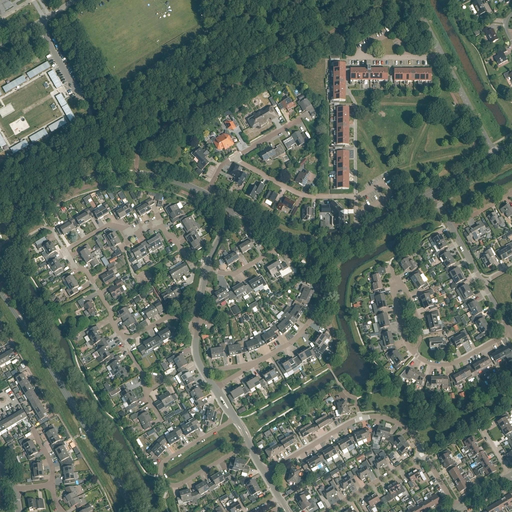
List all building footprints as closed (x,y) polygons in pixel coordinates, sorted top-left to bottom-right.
[(483,0),(484,1),(485,0),(476,0),(478,2),(472,5),(478,16),(486,12),(480,1),(482,0),(483,0)] [(491,44),(498,40),(493,30),(490,31),(488,28),(482,31),(485,36),(487,35),(491,44)] [(504,54),(507,52),(505,49),(496,53),(498,56),(495,58),(499,66),(508,61),(504,54)] [(51,68),(47,62),(42,65),(45,71),(48,69),(49,69),(51,68)] [(43,72),(45,71),(42,65),(37,68),(40,74),(42,73),(43,72)] [(330,100),(330,102),(333,102),(335,102),(337,102),(339,102),(345,102),(345,65),(340,65),(338,65),(337,65),(335,65),(333,65),(332,65),(330,65),(330,67),(333,67),(333,74),(330,74),(330,78),(333,78),(333,88),(330,88),(330,90),(330,92),(333,92),(333,100),(330,100)] [(367,70),(350,70),(350,82),(350,85),(352,85),(352,82),(360,82),(360,85),(364,85),(364,82),(374,82),(374,85),(378,85),(378,82),(385,82),(385,85),(387,85),(387,83),(387,80),(387,78),(387,76),(387,70),(370,70),(370,67),(367,67),(367,70)] [(40,74),(37,68),(32,71),(35,77),(38,75),(39,75),(40,74)] [(431,70),(394,70),(394,76),(394,78),(394,80),(394,83),(394,85),(396,85),(396,82),(404,82),(404,85),(407,85),(407,82),(418,82),(418,85),(422,85),(422,82),(429,82),(429,85),(431,85),(431,70)] [(35,77),(32,71),(27,74),(30,80),(31,79),(32,78),(35,77)] [(56,76),(53,71),(48,74),(49,77),(50,78),(51,79),(56,76)] [(26,82),(23,76),(18,79),(21,85),(23,84),(24,83),(26,82)] [(21,85),(18,79),(13,82),(16,88),(19,86),(20,86),(21,85)] [(62,86),(59,81),(54,84),(54,86),(55,87),(56,89),(62,86)] [(16,88),(13,82),(8,85),(11,91),(12,90),(13,89),(16,88)] [(11,91),(8,85),(2,88),(6,94),(8,92),(9,92),(11,91)] [(58,102),(64,99),(61,94),(55,97),(57,100),(58,101),(58,102)] [(310,114),(315,111),(313,108),(312,108),(307,99),(306,100),(304,96),(299,98),(300,99),(299,100),(300,101),(298,102),(303,112),(306,110),(307,112),(308,111),(310,114)] [(67,104),(65,101),(64,99),(58,102),(59,104),(60,105),(61,108),(67,104)] [(287,111),(296,106),(294,102),(292,103),(289,99),(277,105),(281,111),(286,108),(287,111)] [(70,110),(67,105),(62,108),(65,113),(70,110)] [(277,117),(271,107),(262,112),(261,111),(256,114),(256,113),(253,115),(253,116),(247,120),(252,129),(260,125),(260,127),(266,123),(267,120),(266,119),(269,117),(271,121),(277,117)] [(349,108),(343,108),(340,108),(338,108),(336,108),(334,108),(334,110),(337,110),(337,118),(334,118),(334,120),(334,122),(337,122),(337,132),(334,132),(334,136),(337,136),(337,144),(334,144),(334,146),(336,146),(338,146),(340,146),(343,146),(349,146),(349,108)] [(73,115),(70,110),(65,113),(65,115),(68,119),(73,115)] [(76,120),(73,115),(68,119),(69,121),(71,124),(76,120)] [(67,124),(64,118),(62,119),(61,120),(59,121),(62,127),(67,124)] [(62,127),(59,121),(56,123),(55,123),(53,124),(57,130),(62,127)] [(227,121),(224,123),(228,129),(233,131),(236,129),(232,123),(227,121)] [(57,130),(53,124),(52,125),(51,126),(48,127),(51,133),(57,130)] [(48,135),(45,129),(43,130),(42,131),(39,132),(43,138),(48,135)] [(214,138),(211,139),(218,150),(220,150),(224,148),(225,150),(234,145),(231,140),(233,139),(230,134),(227,134),(227,132),(225,131),(224,135),(223,135),(215,140),(214,138)] [(43,138),(39,132),(37,134),(36,134),(34,135),(38,141),(43,138)] [(301,137),(299,133),(283,142),(288,151),(292,148),(291,147),(296,144),(297,147),(301,145),(303,148),(309,144),(304,135),(301,137)] [(38,141),(34,135),(33,136),(32,137),(29,138),(32,144),(38,141)] [(29,146),(26,140),(24,141),(23,142),(20,143),(24,149),(29,146)] [(24,149),(20,143),(18,145),(17,145),(15,146),(18,152),(24,149)] [(270,158),(272,161),(285,153),(280,145),(276,147),(277,149),(272,152),(270,148),(266,150),(267,151),(261,154),(265,161),(270,158)] [(18,152),(15,146),(14,147),(13,148),(10,149),(13,155),(18,152)] [(202,171),(209,164),(204,159),(208,156),(207,155),(209,154),(205,149),(203,151),(200,148),(193,155),(200,162),(197,166),(202,171)] [(349,152),(343,152),(340,152),(338,152),(336,152),(334,152),(334,154),(337,154),(337,162),(334,162),(334,166),(337,166),(337,176),(334,176),(334,180),(337,180),(337,188),(334,188),(334,190),(349,190),(349,152)] [(241,186),(246,176),(240,173),(242,169),(234,164),(232,168),(229,175),(236,179),(234,183),(241,186)] [(307,181),(311,183),(314,177),(307,172),(305,175),(300,173),(295,182),(304,187),(307,181)] [(259,194),(264,186),(258,183),(255,188),(251,186),(246,195),(253,199),(257,193),(259,194)] [(275,202),(278,196),(270,191),(267,196),(267,195),(265,199),(272,204),(270,208),(274,210),(277,203),(275,202)] [(291,210),(295,203),(286,198),(284,201),(282,200),(276,209),(281,212),(284,206),(291,210)] [(150,207),(154,205),(151,199),(144,203),(146,205),(142,207),(146,214),(152,211),(150,207)] [(97,207),(99,210),(103,217),(109,214),(107,210),(109,209),(106,203),(102,206),(101,205),(97,207)] [(128,203),(120,207),(126,216),(127,217),(129,215),(129,214),(131,213),(129,210),(132,208),(128,203)] [(172,208),(170,205),(164,209),(169,217),(170,216),(179,210),(183,208),(180,203),(176,205),(172,208)] [(330,206),(322,206),(322,213),(332,213),(334,216),(334,218),(332,218),(332,226),(343,226),(343,214),(343,210),(341,208),(341,209),(333,203),(330,206)] [(141,205),(133,210),(136,215),(138,214),(140,217),(146,214),(142,207),(141,205)] [(511,218),(511,211),(511,212),(508,205),(505,207),(503,208),(500,210),(503,214),(505,213),(508,219),(511,217),(511,218)] [(315,217),(315,210),(309,210),(309,206),(305,206),(305,210),(302,210),(302,221),(309,221),(309,216),(311,216),(311,217),(315,217)] [(120,220),(126,216),(120,207),(112,212),(116,218),(118,216),(120,220)] [(294,217),(298,209),(294,207),(290,215),(294,217)] [(92,208),(88,210),(90,213),(91,215),(93,218),(96,217),(98,220),(103,217),(99,210),(95,213),(92,208)] [(91,220),(89,216),(91,215),(90,213),(88,210),(88,209),(84,212),(85,214),(81,216),(85,223),(91,220)] [(182,215),(179,210),(170,216),(173,221),(172,221),(173,224),(179,221),(178,218),(182,215)] [(499,226),(504,223),(501,218),(498,219),(495,213),(488,217),(494,226),(498,224),(499,226)] [(85,223),(81,216),(77,218),(76,216),(72,219),(75,224),(78,223),(80,226),(82,225),(82,226),(83,226),(85,225),(85,224),(85,223)] [(185,217),(179,221),(181,223),(182,223),(185,228),(194,222),(191,217),(187,220),(185,217)] [(75,229),(73,226),(75,224),(72,219),(68,221),(69,223),(65,226),(69,232),(75,229)] [(483,225),(481,221),(476,224),(477,227),(475,229),(481,239),(486,236),(483,232),(484,231),(485,232),(486,232),(486,233),(487,233),(488,233),(490,231),(486,224),(483,225)] [(194,222),(185,228),(188,232),(186,233),(188,236),(196,232),(200,229),(198,226),(197,227),(194,222)] [(64,236),(69,232),(65,226),(64,223),(56,228),(59,234),(62,232),(64,236)] [(481,239),(475,229),(472,230),(470,227),(465,230),(467,232),(464,234),(468,242),(469,242),(468,242),(471,240),(470,239),(473,237),(475,242),(481,239)] [(200,239),(196,232),(188,236),(185,238),(187,241),(188,240),(191,245),(200,239)] [(104,236),(108,244),(117,239),(114,233),(111,235),(109,233),(104,236)] [(158,249),(163,247),(160,242),(163,240),(159,235),(156,236),(157,237),(152,240),(158,249)] [(444,241),(441,235),(436,238),(435,235),(428,239),(431,244),(433,243),(433,244),(435,243),(436,246),(444,241)] [(250,237),(242,242),(248,251),(253,248),(251,244),(254,243),(250,237)] [(54,247),(51,242),(49,243),(47,240),(46,241),(44,238),(35,243),(37,246),(36,247),(38,250),(44,247),(46,252),(54,247)] [(108,244),(107,245),(109,248),(110,249),(111,248),(113,252),(119,248),(118,246),(121,244),(117,239),(108,244)] [(203,244),(200,239),(191,245),(194,249),(193,250),(194,253),(203,248),(201,245),(203,244)] [(146,242),(144,243),(149,252),(150,253),(152,251),(153,253),(158,249),(152,240),(147,243),(146,242)] [(235,247),(235,248),(238,252),(240,251),(242,254),(248,251),(242,242),(242,241),(241,242),(243,245),(240,247),(239,245),(235,247)] [(444,241),(436,246),(434,247),(437,252),(436,253),(437,256),(442,253),(441,250),(447,247),(444,241)] [(149,252),(144,243),(141,245),(142,246),(137,249),(143,259),(148,256),(146,253),(149,252)] [(511,252),(511,250),(511,249),(511,246),(510,244),(506,246),(507,248),(503,250),(508,258),(511,255),(511,252)] [(80,253),(83,259),(90,255),(88,251),(90,249),(88,245),(82,249),(83,251),(80,253)] [(56,251),(54,247),(46,252),(49,256),(45,258),(47,261),(53,258),(51,255),(56,251)] [(240,255),(238,252),(235,248),(231,250),(234,254),(230,256),(234,263),(239,260),(237,257),(240,255)] [(138,262),(143,259),(137,249),(132,252),(131,251),(129,253),(134,262),(137,261),(138,262)] [(487,268),(494,264),(491,258),(494,256),(490,250),(485,253),(487,256),(482,259),(487,268)] [(502,261),(508,258),(503,250),(500,252),(499,250),(494,253),(497,258),(500,257),(502,261)] [(119,251),(110,256),(112,259),(121,253),(119,251)] [(443,263),(451,258),(448,253),(444,255),(442,253),(437,256),(440,261),(442,260),(443,263)] [(93,259),(90,255),(83,259),(87,264),(90,262),(93,268),(99,265),(95,257),(93,259)] [(234,263),(230,256),(226,259),(224,257),(220,259),(223,265),(226,263),(228,267),(234,263)] [(104,257),(100,259),(104,267),(108,264),(104,257)] [(55,261),(53,258),(47,261),(49,265),(49,264),(52,269),(59,264),(57,260),(55,261)] [(450,266),(454,264),(451,258),(443,263),(447,268),(445,269),(446,272),(452,269),(450,266)] [(412,271),(417,267),(413,261),(410,262),(407,259),(399,264),(404,271),(410,268),(412,271)] [(283,271),(288,268),(285,263),(280,266),(277,261),(272,264),(279,277),(282,276),(280,272),(283,270),(283,271)] [(182,265),(177,268),(181,276),(184,275),(185,277),(187,275),(186,274),(189,271),(183,262),(181,263),(182,265)] [(60,270),(62,269),(59,264),(52,269),(54,273),(56,277),(62,273),(60,270)] [(279,277),(272,264),(266,268),(269,272),(266,274),(270,279),(272,278),(272,277),(275,275),(277,279),(279,277)] [(112,271),(116,269),(114,266),(108,270),(109,272),(101,277),(105,284),(108,282),(109,283),(116,278),(112,271)] [(179,278),(181,276),(177,268),(171,272),(170,270),(168,271),(174,281),(177,279),(178,281),(180,279),(179,278)] [(450,273),(453,279),(462,274),(459,269),(458,270),(457,269),(453,271),(452,269),(446,272),(448,275),(450,273)] [(379,275),(386,273),(385,270),(378,271),(374,273),(375,276),(371,277),(373,285),(381,283),(379,275)] [(422,280),(419,276),(421,275),(418,271),(413,274),(415,276),(411,279),(414,284),(422,280)] [(462,274),(453,279),(454,281),(453,282),(451,287),(452,290),(455,288),(461,285),(459,283),(464,280),(463,280),(465,279),(462,274)] [(67,276),(62,279),(64,283),(66,282),(69,286),(75,281),(72,276),(69,278),(67,276)] [(264,287),(267,285),(262,278),(259,280),(258,278),(254,280),(258,288),(262,285),(264,287)] [(113,298),(124,292),(121,287),(124,285),(120,280),(115,283),(117,286),(109,291),(113,298)] [(254,291),(258,288),(254,280),(249,283),(250,285),(247,287),(251,293),(254,291)] [(424,283),(422,280),(414,284),(418,290),(422,287),(423,290),(429,286),(426,282),(424,283)] [(75,281),(69,286),(70,288),(67,291),(70,297),(78,293),(76,289),(79,287),(75,281)] [(381,283),(373,285),(371,285),(372,292),(374,291),(375,294),(378,294),(385,292),(384,289),(382,289),(381,283)] [(251,293),(247,287),(244,289),(241,284),(237,287),(243,297),(243,298),(251,293)] [(171,288),(168,289),(174,299),(176,297),(177,299),(179,298),(178,296),(182,294),(177,287),(176,285),(174,286),(174,287),(172,289),(171,288)] [(301,289),(299,294),(302,295),(311,298),(313,293),(307,290),(308,288),(303,285),(301,289)] [(461,285),(455,288),(457,291),(456,291),(459,297),(470,291),(466,285),(462,288),(461,285)] [(243,297),(237,287),(232,290),(233,292),(230,293),(234,299),(237,297),(239,299),(243,297)] [(171,300),(174,299),(168,289),(165,291),(166,293),(164,294),(163,292),(160,294),(166,303),(169,301),(171,303),(172,302),(171,300)] [(227,295),(224,289),(219,292),(225,301),(229,299),(231,301),(234,299),(230,293),(227,295)] [(420,297),(422,303),(431,300),(429,296),(434,295),(432,290),(424,293),(425,296),(420,297)] [(463,302),(464,304),(470,301),(468,299),(473,297),(470,291),(459,297),(462,303),(463,302)] [(225,301),(219,292),(215,294),(216,296),(213,298),(217,305),(220,304),(225,301)] [(298,297),(295,301),(301,304),(302,301),(308,304),(311,298),(302,295),(299,294),(298,297)] [(378,294),(370,296),(371,302),(376,301),(376,304),(385,302),(384,295),(379,297),(378,294)] [(95,313),(96,312),(90,302),(87,304),(84,298),(78,302),(82,309),(84,308),(90,316),(91,315),(91,317),(92,317),(95,315),(96,314),(95,313)] [(432,304),(431,300),(422,303),(425,310),(429,308),(430,310),(436,308),(434,303),(432,304)] [(154,304),(151,306),(157,315),(159,314),(160,316),(162,314),(161,313),(164,311),(159,301),(156,303),(157,304),(155,305),(154,304)] [(301,315),(304,311),(299,307),(301,304),(295,301),(293,304),(292,306),(295,308),(293,310),(301,315)] [(464,304),(462,306),(465,310),(468,310),(469,309),(471,312),(479,307),(476,301),(471,304),(470,301),(464,304)] [(387,308),(385,302),(376,304),(378,310),(374,311),(374,314),(380,313),(380,310),(387,308)] [(154,317),(157,315),(151,306),(148,308),(149,309),(146,310),(145,309),(143,311),(149,320),(152,318),(153,320),(155,319),(154,317)] [(240,312),(237,306),(231,309),(234,315),(240,312)] [(122,318),(123,320),(131,316),(128,310),(129,309),(128,307),(119,313),(121,316),(118,317),(120,319),(122,318)] [(283,313),(284,314),(285,315),(290,319),(292,317),(297,320),(298,320),(301,315),(293,310),(288,307),(287,307),(283,313),(284,313),(283,313)] [(482,313),(479,307),(471,312),(474,317),(470,319),(472,322),(477,319),(476,316),(482,313)] [(427,317),(429,323),(437,321),(436,317),(439,317),(437,312),(431,313),(432,316),(427,317)] [(387,321),(386,314),(381,315),(380,313),(374,314),(375,317),(377,316),(379,323),(387,321)] [(279,320),(281,323),(288,330),(292,326),(288,322),(290,319),(285,315),(284,314),(281,317),(279,319),(279,320)] [(131,316),(123,320),(125,323),(123,324),(124,326),(126,325),(128,328),(129,327),(131,331),(137,327),(139,326),(136,320),(134,321),(131,316)] [(479,321),(477,319),(472,322),(473,324),(475,323),(478,329),(486,324),(483,319),(479,321)] [(379,323),(377,323),(379,332),(385,331),(384,328),(389,327),(387,321),(379,323)] [(438,325),(437,321),(429,323),(430,330),(435,329),(436,331),(442,330),(440,325),(438,325)] [(271,325),(273,327),(276,332),(279,330),(283,334),(288,330),(281,323),(279,325),(277,323),(276,324),(274,322),(271,325)] [(489,330),(486,324),(478,329),(481,334),(478,336),(479,339),(486,335),(485,333),(489,330)] [(99,331),(97,327),(86,333),(88,336),(90,341),(99,336),(96,333),(99,331)] [(265,331),(267,334),(272,342),(277,339),(273,333),(276,332),(273,327),(269,329),(265,331)] [(172,338),(175,336),(172,329),(169,331),(168,329),(163,332),(167,340),(172,337),(172,338)] [(465,337),(468,336),(465,330),(460,333),(461,335),(458,337),(462,345),(468,341),(465,337)] [(260,331),(257,333),(258,335),(261,341),(263,340),(267,345),(272,342),(267,334),(264,335),(263,333),(261,333),(260,331)] [(385,331),(379,332),(379,334),(378,337),(381,338),(383,338),(383,341),(392,339),(390,333),(386,334),(385,331)] [(163,342),(167,340),(163,332),(159,335),(160,337),(157,338),(160,345),(163,343),(163,342)] [(328,340),(330,337),(325,333),(323,336),(319,333),(316,338),(324,344),(327,340),(328,340)] [(254,341),(251,342),(254,351),(260,349),(258,342),(261,341),(258,335),(255,337),(253,338),(254,341)] [(99,336),(90,341),(88,343),(91,346),(92,347),(96,345),(97,348),(100,346),(106,342),(103,338),(101,340),(99,336)] [(462,345),(458,337),(454,339),(453,337),(448,339),(451,345),(454,344),(456,348),(462,345)] [(154,340),(153,338),(148,341),(152,349),(153,350),(161,346),(160,345),(157,338),(154,340)] [(324,344),(316,338),(312,343),(316,346),(314,348),(319,352),(321,354),(327,347),(324,344)] [(440,350),(446,349),(445,342),(442,343),(441,338),(433,339),(433,340),(429,340),(430,348),(435,347),(435,348),(439,348),(440,350)] [(242,341),(243,348),(246,347),(249,353),(254,351),(251,342),(248,343),(247,340),(245,340),(245,339),(242,339),(242,341)] [(383,341),(378,342),(382,348),(383,348),(383,351),(389,350),(389,347),(393,345),(392,339),(383,341)] [(224,341),(225,344),(225,351),(228,350),(229,357),(235,356),(234,346),(233,340),(224,341)] [(148,341),(143,344),(145,346),(141,348),(139,349),(142,355),(145,354),(148,352),(148,351),(152,349),(148,341)] [(237,346),(234,346),(235,356),(241,355),(240,348),(243,348),(242,341),(238,342),(238,343),(236,343),(237,346)] [(108,352),(106,348),(109,347),(106,342),(100,346),(102,349),(97,352),(100,357),(108,352)] [(219,349),(216,349),(218,358),(223,358),(222,351),(225,351),(225,344),(218,345),(219,349)] [(17,359),(15,357),(11,350),(8,346),(6,347),(8,352),(6,353),(6,354),(10,361),(11,363),(17,359)] [(218,358),(216,349),(211,350),(211,346),(207,347),(208,353),(211,353),(212,359),(218,358)] [(506,347),(501,350),(506,357),(508,356),(510,359),(511,359),(511,358),(511,353),(510,354),(506,347)] [(312,358),(316,356),(312,350),(309,352),(307,348),(302,351),(307,360),(312,357),(312,358)] [(5,364),(10,361),(6,354),(6,353),(3,349),(1,350),(3,355),(0,356),(1,357),(5,364)] [(501,360),(506,357),(501,350),(498,352),(497,350),(495,351),(496,353),(501,360)] [(302,362),(307,360),(302,351),(297,354),(299,358),(296,360),(300,365),(303,363),(302,362)] [(393,361),(400,356),(396,351),(392,354),(390,351),(385,355),(387,357),(386,358),(388,361),(391,359),(393,361)] [(108,352),(100,357),(103,362),(105,360),(107,363),(112,360),(115,358),(113,354),(110,356),(108,352)] [(496,363),(501,360),(496,353),(492,355),(495,361),(493,362),(495,365),(497,364),(496,363)] [(177,365),(185,361),(182,356),(178,358),(176,355),(170,359),(167,360),(170,364),(173,363),(174,364),(175,363),(177,365)] [(112,371),(120,366),(118,362),(121,361),(118,356),(115,358),(112,360),(114,363),(109,366),(112,370),(112,371)] [(400,364),(404,361),(400,356),(393,361),(395,364),(393,365),(396,370),(401,367),(400,364)] [(296,367),(300,365),(296,360),(293,361),(291,358),(286,361),(291,369),(296,366),(296,367)] [(492,367),(494,366),(491,362),(490,363),(487,358),(482,361),(486,368),(491,366),(492,367)] [(481,371),(486,368),(482,361),(479,362),(478,360),(475,362),(476,364),(477,364),(481,371)] [(185,361),(177,365),(179,369),(177,370),(178,371),(179,374),(183,372),(185,371),(183,367),(187,365),(185,361)] [(291,369),(286,361),(281,364),(282,366),(279,368),(283,375),(287,373),(286,372),(291,369)] [(17,368),(19,372),(23,370),(26,368),(23,363),(20,365),(21,366),(17,368)] [(481,371),(477,364),(476,364),(472,366),(474,369),(471,370),(475,377),(479,375),(479,374),(478,373),(481,371)] [(112,370),(110,372),(113,377),(115,375),(117,378),(122,375),(122,376),(123,375),(124,378),(129,375),(128,372),(125,368),(122,369),(120,366),(112,371),(112,370)] [(274,371),(272,369),(267,372),(272,380),(277,377),(278,378),(281,376),(277,370),(274,371)] [(412,379),(416,371),(411,369),(410,370),(407,369),(401,375),(410,380),(412,379)] [(462,382),(467,379),(463,372),(463,371),(462,369),(459,371),(460,373),(458,374),(462,382)] [(467,369),(463,371),(463,372),(467,379),(468,381),(475,377),(471,370),(469,372),(467,369)] [(420,374),(421,374),(422,372),(419,371),(418,373),(416,371),(412,379),(416,382),(420,374)] [(179,374),(175,377),(176,379),(178,378),(180,379),(181,378),(184,382),(192,377),(189,373),(185,375),(183,372),(179,374)] [(272,380),(267,372),(262,375),(264,379),(262,381),(265,386),(268,384),(267,383),(272,380)] [(26,380),(23,374),(15,379),(19,384),(26,380)] [(425,377),(421,374),(420,374),(416,382),(421,384),(421,386),(423,386),(425,382),(423,382),(425,377)] [(457,384),(462,382),(458,374),(453,377),(455,382),(454,383),(455,387),(458,386),(457,384)] [(255,388),(260,385),(262,388),(263,387),(265,386),(262,381),(259,382),(255,376),(250,379),(255,388)] [(190,384),(194,382),(192,377),(184,382),(180,385),(180,386),(184,387),(187,391),(192,388),(190,384)] [(436,386),(436,378),(431,378),(431,383),(427,384),(426,387),(431,389),(436,388),(436,386)] [(447,378),(443,378),(442,378),(442,386),(445,386),(446,388),(450,388),(449,383),(448,383),(447,378)] [(250,391),(255,388),(250,379),(245,382),(247,386),(244,388),(248,393),(251,392),(250,391)] [(29,385),(26,380),(19,384),(22,389),(29,385)] [(107,383),(103,385),(108,394),(113,391),(111,387),(110,388),(107,383)] [(32,390),(29,385),(22,389),(25,394),(32,390)] [(241,390),(239,386),(234,389),(239,397),(244,394),(244,395),(248,393),(244,388),(241,390)] [(201,393),(198,389),(194,391),(192,388),(187,391),(189,395),(191,394),(193,398),(201,393)] [(239,397),(234,389),(229,392),(231,396),(228,397),(232,403),(235,401),(234,400),(239,397)] [(35,395),(32,390),(25,394),(28,400),(35,395)] [(126,402),(135,397),(132,392),(130,394),(127,390),(121,394),(123,398),(124,397),(126,402)] [(173,403),(177,400),(174,395),(171,397),(168,392),(164,395),(169,404),(173,401),(173,403)] [(200,400),(204,398),(201,393),(193,398),(195,402),(194,403),(196,407),(202,403),(200,400)] [(38,400),(35,395),(28,400),(31,405),(38,400)] [(165,406),(169,404),(164,395),(159,398),(161,401),(155,404),(159,411),(165,407),(165,406)] [(135,397),(126,402),(127,403),(123,405),(125,408),(125,409),(127,412),(131,410),(137,406),(135,403),(138,401),(135,397)] [(41,405),(38,400),(31,405),(34,410),(41,405)] [(342,403),(337,404),(336,404),(335,403),(334,404),(335,407),(337,407),(338,410),(347,408),(346,404),(347,402),(344,400),(342,403)] [(21,420),(27,417),(22,410),(19,405),(17,407),(20,411),(17,413),(21,420)] [(44,410),(41,405),(34,410),(37,415),(44,410)] [(208,412),(206,416),(216,419),(217,414),(212,413),(213,408),(207,407),(206,411),(206,412),(208,412)] [(348,412),(347,408),(338,410),(340,416),(346,415),(348,416),(350,413),(348,412)] [(16,424),(21,420),(17,413),(14,409),(12,410),(15,414),(12,416),(12,417),(16,424)] [(179,409),(163,417),(164,420),(180,412),(179,409)] [(40,420),(38,422),(40,425),(49,420),(47,416),(48,416),(44,410),(37,415),(40,420)] [(149,417),(147,413),(144,414),(142,411),(136,414),(135,414),(130,417),(133,421),(138,418),(141,422),(149,417)] [(11,427),(16,424),(12,417),(12,416),(9,412),(7,413),(9,417),(7,419),(7,420),(11,427)] [(511,421),(507,414),(501,417),(503,419),(498,422),(499,425),(502,431),(510,426),(508,423),(511,421)] [(6,430),(11,427),(7,420),(7,419),(4,415),(2,416),(4,421),(1,422),(2,423),(1,423),(6,430)] [(214,424),(216,419),(206,416),(205,421),(203,420),(202,425),(209,427),(210,423),(214,424)] [(333,423),(329,417),(327,418),(326,416),(320,419),(325,427),(328,425),(329,425),(333,423)] [(150,423),(152,422),(149,417),(141,422),(144,427),(143,427),(145,431),(152,427),(150,423)] [(195,431),(193,427),(196,425),(192,419),(189,422),(190,423),(186,426),(191,434),(195,431)] [(325,427),(320,419),(315,422),(316,424),(314,425),(317,431),(325,427)] [(317,431),(314,425),(311,427),(310,424),(304,427),(309,435),(312,433),(313,433),(317,431)] [(57,435),(54,429),(52,425),(49,427),(49,428),(43,431),(44,434),(46,434),(49,440),(57,435)] [(191,434),(186,426),(182,428),(181,426),(177,429),(180,435),(184,433),(186,437),(191,434)] [(382,438),(384,428),(378,426),(377,432),(374,431),(372,438),(378,439),(378,437),(382,438)] [(511,428),(511,429),(510,426),(502,431),(505,436),(510,433),(511,436),(511,435),(511,428)] [(309,435),(304,427),(299,430),(296,431),(300,437),(302,436),(304,438),(309,435)] [(363,441),(368,439),(367,436),(370,435),(367,428),(363,430),(363,431),(359,433),(363,441)] [(390,442),(394,436),(389,435),(390,430),(384,428),(382,438),(385,439),(385,441),(390,442)] [(180,435),(177,429),(169,433),(170,435),(175,443),(179,441),(177,437),(180,435)] [(291,435),(286,439),(290,446),(296,443),(294,441),(296,439),(293,433),(290,435),(291,435)] [(357,443),(363,441),(359,433),(356,434),(355,434),(350,435),(353,441),(355,440),(357,443)] [(60,440),(57,435),(49,440),(52,445),(51,446),(52,449),(63,443),(63,442),(61,443),(60,441),(60,440)] [(175,443),(170,435),(166,437),(165,436),(160,438),(165,444),(168,442),(170,446),(175,443)] [(347,449),(352,445),(351,443),(353,441),(350,435),(346,438),(346,439),(342,441),(347,449)] [(398,448),(405,442),(402,437),(397,440),(394,436),(390,442),(393,447),(395,445),(398,448)] [(464,451),(476,444),(476,443),(473,437),(464,442),(466,447),(464,448),(464,447),(462,448),(463,450),(464,451)] [(34,447),(31,441),(27,443),(24,438),(19,441),(20,444),(21,446),(23,445),(26,452),(34,447)] [(165,450),(162,447),(165,444),(160,438),(157,442),(158,444),(155,447),(162,454),(165,450)] [(290,446),(286,439),(280,442),(281,444),(279,445),(282,451),(290,446)] [(342,452),(347,449),(342,441),(339,443),(338,443),(334,445),(338,451),(340,449),(342,452)] [(405,450),(409,447),(405,442),(398,448),(400,451),(398,452),(401,457),(407,452),(405,450)] [(65,445),(63,443),(52,449),(54,451),(55,450),(58,457),(66,452),(63,446),(65,445)] [(471,453),(478,448),(476,444),(464,451),(465,452),(465,453),(469,450),(471,453)] [(282,451),(279,445),(277,446),(276,445),(271,449),(275,456),(278,454),(280,455),(281,454),(280,452),(282,451)] [(332,458),(337,455),(335,452),(338,451),(334,445),(331,447),(330,448),(327,450),(332,458)] [(33,455),(37,453),(34,447),(26,452),(28,454),(26,455),(28,460),(34,457),(33,455)] [(162,454),(155,447),(152,451),(150,449),(147,453),(152,457),(155,454),(158,458),(162,454)] [(476,456),(481,453),(478,448),(471,453),(472,455),(469,457),(470,460),(476,456)] [(275,456),(271,449),(265,452),(268,457),(267,460),(271,461),(272,458),(275,456)] [(326,461),(332,458),(327,450),(324,452),(323,452),(319,454),(322,460),(325,458),(326,461)] [(439,458),(443,464),(450,459),(448,456),(452,454),(450,452),(449,452),(448,450),(442,453),(444,456),(439,458)] [(484,451),(481,453),(476,456),(478,458),(474,460),(475,463),(487,456),(484,451)] [(69,457),(66,452),(58,457),(61,462),(60,462),(61,465),(61,466),(73,462),(72,461),(70,457),(69,457)] [(386,457),(383,452),(378,455),(381,458),(378,460),(382,467),(382,468),(387,465),(384,459),(386,457)] [(322,464),(320,461),(322,460),(319,454),(315,456),(315,457),(312,459),(316,467),(322,464)] [(489,461),(487,456),(475,463),(477,465),(480,463),(482,465),(489,461)] [(378,460),(378,459),(375,461),(373,457),(368,460),(371,465),(374,464),(377,470),(382,467),(378,460)] [(238,470),(241,461),(236,459),(235,464),(230,463),(229,470),(234,471),(234,469),(238,470)] [(311,470),(316,467),(312,459),(308,461),(307,461),(304,463),(307,469),(309,468),(311,470)] [(454,465),(450,459),(443,464),(446,469),(450,467),(452,469),(457,466),(456,463),(454,465)] [(247,474),(249,468),(245,467),(246,462),(241,461),(238,470),(243,471),(242,473),(247,474)] [(361,469),(361,470),(365,477),(370,474),(366,468),(369,466),(366,461),(361,464),(363,468),(361,469)] [(488,468),(492,465),(489,461),(482,465),(483,468),(479,470),(480,472),(484,470),(488,468)] [(33,465),(33,472),(42,471),(41,464),(36,465),(36,462),(30,463),(30,465),(33,465)] [(71,465),(73,465),(73,462),(61,466),(62,469),(63,468),(64,475),(74,473),(72,467),(71,465)] [(493,465),(492,465),(488,468),(492,474),(496,471),(493,465)] [(298,478),(300,471),(294,470),(292,467),(289,469),(290,471),(289,476),(298,478)] [(361,470),(358,472),(356,468),(352,471),(354,476),(357,474),(361,481),(366,478),(365,477),(361,470)] [(448,472),(451,477),(462,470),(461,468),(457,470),(456,468),(448,472)] [(492,474),(488,468),(484,470),(485,472),(487,476),(492,474)] [(423,482),(426,480),(423,474),(420,476),(417,470),(412,473),(416,480),(421,477),(423,482)] [(464,473),(462,470),(451,477),(454,482),(462,477),(460,475),(464,473)] [(43,476),(42,471),(33,472),(34,478),(32,478),(33,481),(39,480),(38,477),(43,476)] [(349,477),(344,480),(348,487),(349,488),(354,485),(350,479),(353,477),(350,472),(347,474),(349,477)] [(74,479),(74,473),(64,475),(65,481),(64,481),(64,484),(75,482),(75,479),(74,479)] [(225,483),(229,481),(226,475),(222,477),(220,473),(215,476),(220,484),(224,481),(225,483)] [(411,483),(416,480),(412,473),(407,476),(411,482),(408,483),(411,489),(414,487),(411,483)] [(216,486),(220,484),(215,476),(211,478),(213,482),(210,484),(213,490),(217,488),(216,486)] [(297,484),(298,478),(289,476),(288,480),(286,481),(288,484),(291,482),(297,484)] [(465,481),(469,479),(467,477),(463,480),(462,477),(454,482),(457,486),(460,484),(465,481)] [(344,480),(344,479),(342,481),(340,478),(338,479),(337,479),(334,480),(337,485),(340,484),(344,490),(348,487),(344,480)] [(249,483),(247,480),(241,484),(242,487),(246,485),(249,490),(257,486),(254,480),(249,483)] [(336,494),(333,488),(335,486),(332,481),(330,483),(332,487),(327,489),(327,490),(332,497),(336,494)] [(466,483),(465,481),(460,484),(464,490),(469,487),(466,483)] [(205,493),(209,491),(210,493),(213,490),(210,484),(207,486),(204,482),(200,485),(205,493)] [(403,494),(406,492),(402,487),(400,488),(396,482),(391,485),(396,492),(398,496),(403,493),(403,494)] [(464,490),(460,484),(457,486),(456,487),(460,493),(464,490)] [(205,493),(200,485),(195,488),(198,492),(194,494),(197,500),(202,497),(201,495),(205,493)] [(398,496),(396,492),(391,485),(386,488),(390,494),(387,495),(391,501),(393,499),(398,496)] [(257,486),(249,490),(248,491),(251,497),(248,498),(250,501),(256,498),(255,495),(260,492),(257,486)] [(327,490),(325,491),(323,486),(320,488),(320,489),(318,491),(321,496),(324,494),(327,500),(332,498),(332,497),(327,490)] [(67,503),(67,504),(77,498),(76,498),(75,496),(79,494),(76,488),(75,489),(74,487),(64,489),(67,493),(68,496),(63,499),(66,504),(67,503)] [(197,500),(194,494),(191,495),(189,490),(184,492),(187,501),(187,503),(194,501),(194,503),(197,503),(197,500)] [(307,501),(305,498),(310,495),(307,490),(299,495),(300,497),(296,500),(300,505),(307,501)] [(187,501),(184,492),(179,493),(181,497),(177,499),(179,505),(183,504),(183,502),(187,501)] [(375,504),(380,502),(382,506),(385,504),(382,499),(379,500),(376,494),(371,497),(375,504)] [(429,498),(427,495),(425,496),(428,500),(425,502),(430,509),(434,507),(432,503),(429,498)] [(431,497),(429,498),(432,503),(438,499),(436,495),(431,497)] [(375,504),(371,497),(366,500),(370,506),(367,508),(369,511),(373,511),(372,510),(374,508),(373,506),(375,504)] [(79,501),(77,498),(67,504),(70,509),(75,506),(77,509),(86,504),(83,498),(79,501)] [(37,510),(44,509),(43,500),(35,501),(35,500),(31,501),(31,499),(28,500),(29,510),(37,509),(37,510)] [(441,504),(438,499),(432,503),(434,507),(435,507),(441,504)] [(507,502),(504,499),(500,501),(504,509),(507,508),(509,511),(511,511),(510,509),(509,507),(507,502)] [(425,511),(430,509),(425,502),(423,503),(421,500),(419,501),(425,511)] [(236,511),(232,504),(230,501),(228,502),(230,506),(228,507),(230,511),(236,511)] [(310,506),(307,501),(300,505),(303,511),(307,509),(308,511),(315,508),(313,505),(310,506)] [(425,511),(419,501),(416,502),(418,506),(416,507),(418,511),(425,511)] [(502,511),(502,510),(504,509),(500,501),(495,504),(499,511),(502,511)] [(237,502),(232,504),(236,511),(238,511),(242,510),(237,502)]
